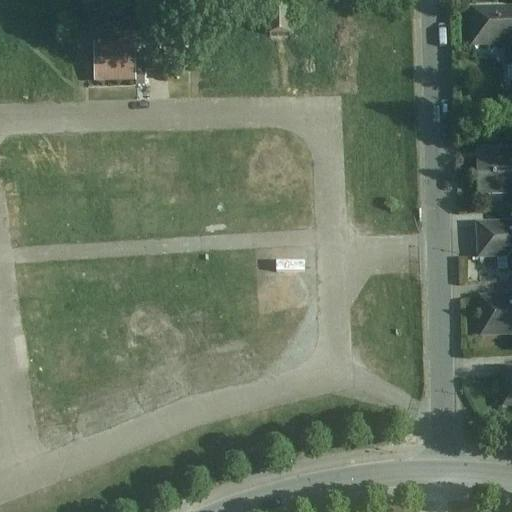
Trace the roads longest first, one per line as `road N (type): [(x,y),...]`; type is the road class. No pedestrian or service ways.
road 1 (unknown): [(439,275),(332,269),(326,142),(310,116),(0,116)]
road 2 (residential): [(443,472),(432,0)]
road 3 (tertiary): [(230,511),(347,479),(443,472)]
